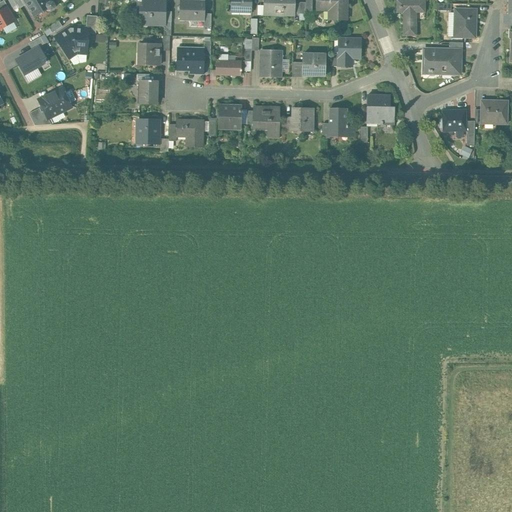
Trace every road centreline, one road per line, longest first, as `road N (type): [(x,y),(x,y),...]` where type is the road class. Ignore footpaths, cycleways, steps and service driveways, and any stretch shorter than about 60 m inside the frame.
road 1 (tertiary): [(0,175),(425,184)]
road 2 (residential): [(397,72),(329,95),(177,92)]
road 3 (residential): [(408,104),(487,82),(503,0)]
